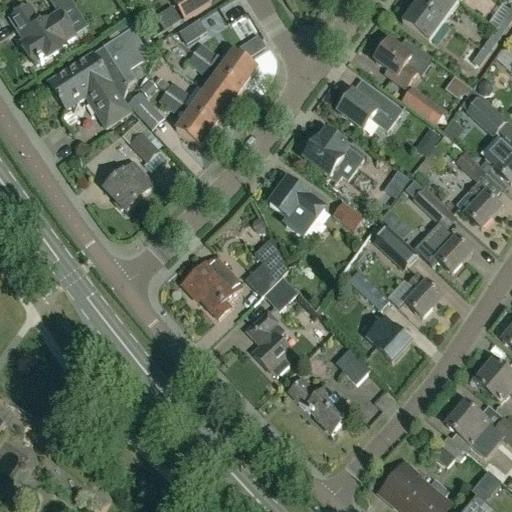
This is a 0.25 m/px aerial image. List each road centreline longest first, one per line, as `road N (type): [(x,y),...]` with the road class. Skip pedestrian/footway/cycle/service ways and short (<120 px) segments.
road 1 (secondary): [(266,511),(165,399),(0,181)]
road 2 (residential): [(329,503),(511,264)]
road 3 (residential): [(329,503),(122,288)]
road 4 (residential): [(122,288),(236,173),(305,81)]
road 5 (residential): [(122,288),(0,113)]
